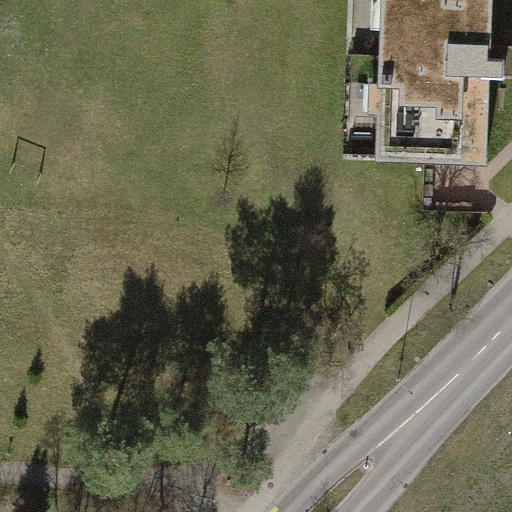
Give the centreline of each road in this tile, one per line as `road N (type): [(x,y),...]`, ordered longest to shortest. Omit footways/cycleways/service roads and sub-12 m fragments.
road 1 (tertiary): [(327,511),(511,320)]
road 2 (track): [(0,474),(188,475),(223,489),(249,511)]
